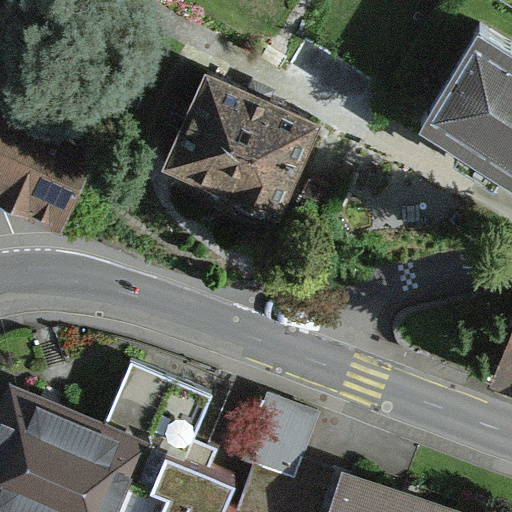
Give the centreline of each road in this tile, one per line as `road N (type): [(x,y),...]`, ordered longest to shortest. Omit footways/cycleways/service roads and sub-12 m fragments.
road 1 (unclassified): [(286,347),(75,275),(0,276)]
road 2 (residential): [(286,347),(403,281),(511,254)]
road 3 (unclassified): [(511,437),(286,347)]
